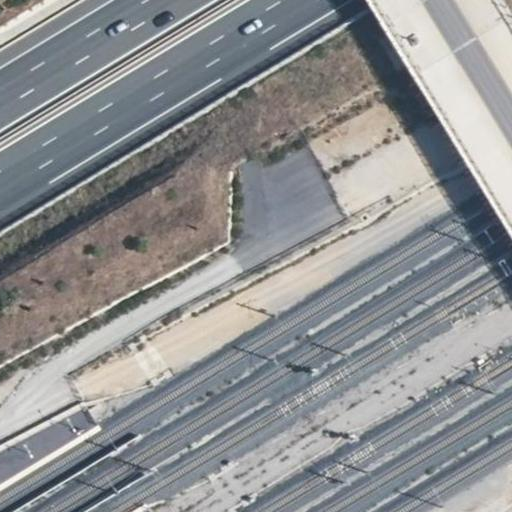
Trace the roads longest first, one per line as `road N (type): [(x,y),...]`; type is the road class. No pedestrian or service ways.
road 1 (motorway): [(0,181),(300,0)]
road 2 (motorway): [(163,0),(0,98)]
road 3 (tertiary): [(436,0),(511,124)]
